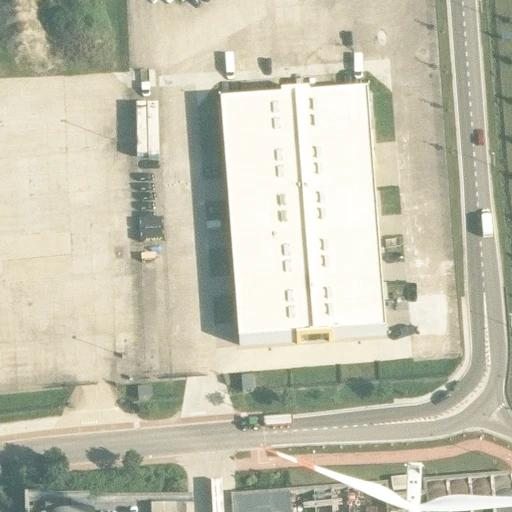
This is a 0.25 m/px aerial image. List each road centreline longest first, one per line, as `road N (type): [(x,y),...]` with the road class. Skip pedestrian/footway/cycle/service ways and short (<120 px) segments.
road 1 (unknown): [(210,511),(181,110),(186,81),(238,56)]
road 2 (unclassified): [(0,457),(418,422),(474,399)]
road 3 (unclassified): [(474,399),(486,371),(485,334),(460,0)]
